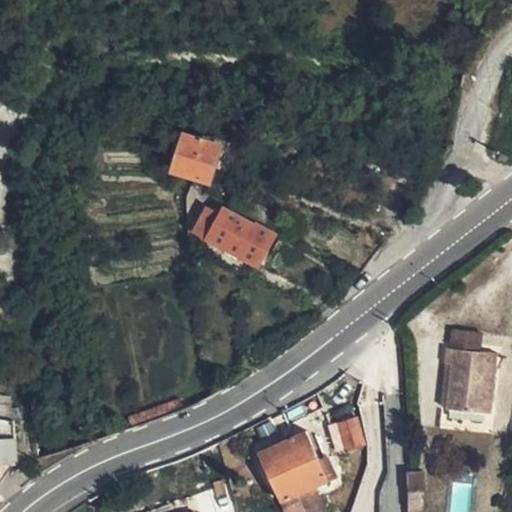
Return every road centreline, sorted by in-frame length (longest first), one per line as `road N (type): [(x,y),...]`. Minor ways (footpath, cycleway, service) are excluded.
road 1 (primary): [(21,511),(89,465),(210,416),(293,369),(511,198)]
road 2 (unknown): [(384,298),(399,511)]
